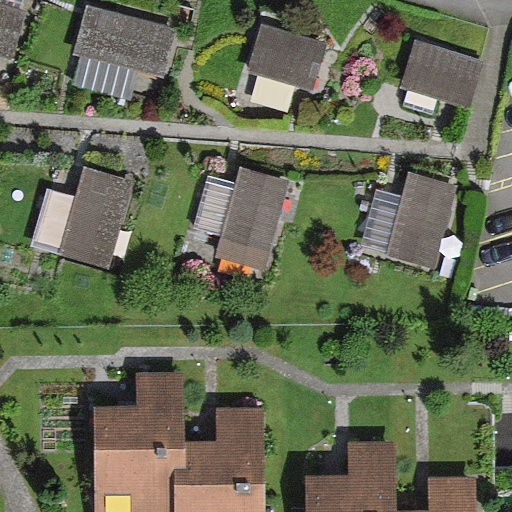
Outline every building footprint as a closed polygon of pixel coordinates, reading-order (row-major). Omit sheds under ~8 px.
[(27,17),(0,8),(0,61),(12,66),(27,17)] [(179,35),(92,11),(79,60),(165,84),(179,35)] [(330,49),(264,28),(247,81),(314,101),(330,49)] [(484,64),(422,46),(408,95),(470,113),(484,64)] [(138,185),(90,172),(66,260),(114,273),(138,185)] [(294,190),(246,176),(222,264),(270,277),(294,190)] [(464,189),(416,176),(392,263),(440,276),(464,189)] [(100,413),(102,511),(179,511),(178,471),(183,471),(183,447),(181,380),(143,380),(144,413),(100,413)] [(183,447),(183,471),(178,471),(179,511),(258,511),(256,415),(221,415),(221,446),(183,447)] [(312,484),(312,511),(393,511),(391,448),(353,449),(354,482),(312,484)] [(469,511),(469,482),(436,483),(436,511),(469,511)]
